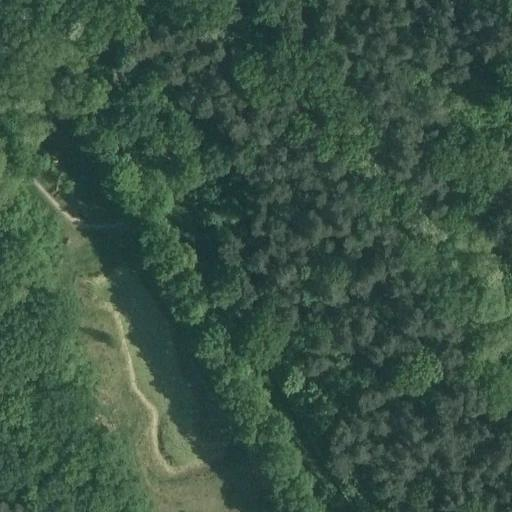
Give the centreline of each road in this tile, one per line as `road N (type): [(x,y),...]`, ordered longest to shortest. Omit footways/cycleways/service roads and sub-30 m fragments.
road 1 (track): [(252,0),(413,196),(511,371)]
road 2 (unclassified): [(82,511),(0,330)]
